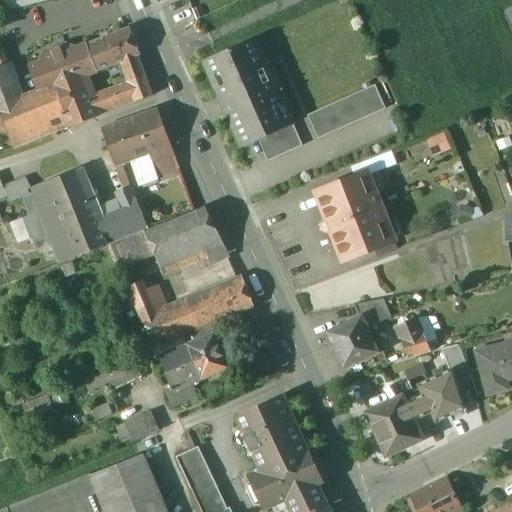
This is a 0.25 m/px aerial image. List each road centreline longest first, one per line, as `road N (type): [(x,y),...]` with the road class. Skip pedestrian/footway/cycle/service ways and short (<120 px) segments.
road 1 (tertiary): [(356,503),(136,0)]
road 2 (secondary): [(511,424),(356,503)]
